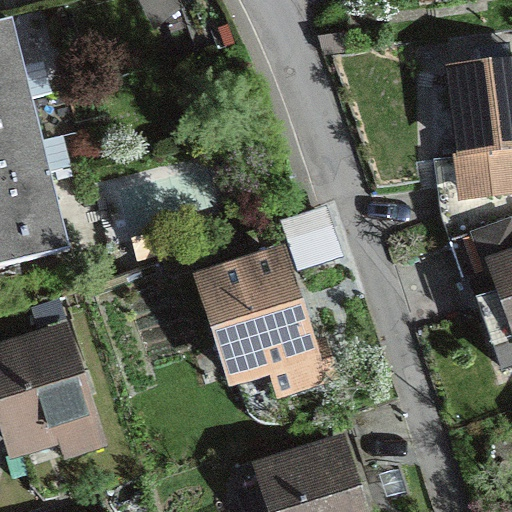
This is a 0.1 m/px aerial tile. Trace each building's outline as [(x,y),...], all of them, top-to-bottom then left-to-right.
[(11,27),(0,30),(0,103),(27,97),(11,27)] [(511,72),(452,77),(459,168),(511,163),(511,72)] [(27,97),(0,103),(0,182),(45,172),(27,97)] [(45,172),(0,182),(0,265),(64,250),(45,172)] [(288,215),(303,261),(344,248),(329,202),(288,215)] [(284,255),(193,287),(234,403),(325,371),(284,255)] [(511,268),(488,277),(511,337),(511,268)] [(70,334),(0,357),(0,444),(9,471),(105,440),(70,334)] [(367,511),(345,444),(248,476),(260,511),(367,511)]
